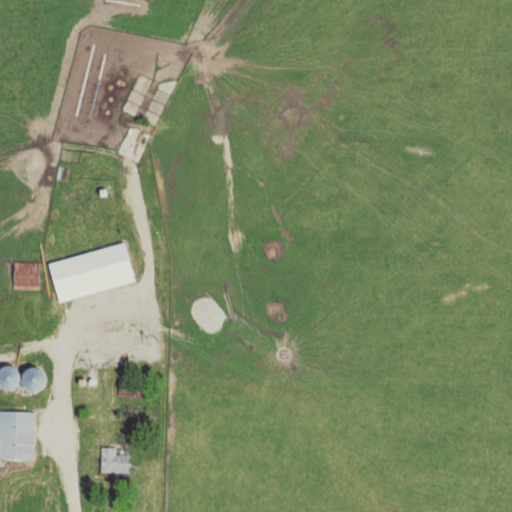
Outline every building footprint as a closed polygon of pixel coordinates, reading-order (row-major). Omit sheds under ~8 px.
[(128,244),(49,263),(59,303),(137,283),(128,244)] [(25,370),(6,370),(6,390),(25,390),(25,370)] [(118,396),(134,396),(134,382),(118,382),(118,396)] [(36,412),(0,412),(0,459),(36,459),(36,412)] [(102,474),(131,474),(131,455),(118,455),(118,448),(102,448),(102,474)]
